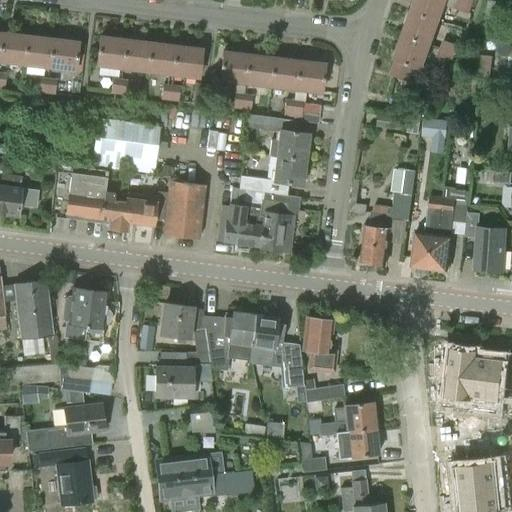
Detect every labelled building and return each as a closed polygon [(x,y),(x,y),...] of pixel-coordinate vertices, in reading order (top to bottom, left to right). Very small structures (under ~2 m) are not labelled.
[(415,0),(411,11),(438,21),(445,0),(415,0)] [(471,6),(457,1),(454,9),(468,14),(471,6)] [(488,1),(485,14),(494,15),(496,2),(488,1)] [(411,11),(403,35),(429,45),(438,21),(411,11)] [(0,40),(0,61),(23,65),(27,36),(1,33),(0,40)] [(429,45),(403,35),(394,59),(396,60),(391,75),(407,80),(412,66),(421,69),(429,45)] [(23,65),(49,68),(52,39),(27,36),(23,65)] [(96,65),(121,68),(125,40),(99,37),(96,65)] [(52,39),(49,68),(74,71),(78,42),(52,39)] [(443,39),(440,48),(454,53),(457,45),(443,39)] [(121,68),(147,71),(150,43),(125,40),(121,68)] [(147,71),(172,75),(176,46),(150,43),(147,71)] [(176,46),(172,75),(198,78),(201,49),(176,46)] [(454,53),(440,48),(437,56),(451,62),(454,53)] [(219,80),(244,83),(248,55),(222,52),(219,80)] [(471,75),(489,77),(492,56),(473,54),(471,75)] [(244,83),(270,86),(273,58),(248,55),(244,83)] [(270,86),(295,89),(299,61),(273,58),(270,86)] [(299,61),(295,89),(321,92),(324,64),(299,61)] [(37,93),(46,94),(47,78),(38,77),(37,93)] [(47,78),(46,94),(54,95),(56,79),(47,78)] [(110,93),(118,94),(120,79),(111,78),(110,93)] [(120,79),(118,94),(127,95),(129,80),(120,79)] [(191,103),(201,105),(205,84),(195,82),(191,103)] [(511,94),(511,82),(498,82),(498,94),(511,94)] [(160,100),(169,101),(170,85),(162,84),(160,100)] [(170,85),(169,101),(177,102),(179,86),(170,85)] [(232,108),(241,109),(243,94),(234,93),(232,108)] [(243,94),(241,109),(249,110),(252,95),(243,94)] [(282,114),(291,115),(293,100),(285,99),(282,114)] [(293,100),(291,115),(300,116),(302,102),(302,101),(293,100)] [(320,104),(302,102),(300,116),(300,120),(318,122),(320,104)] [(276,156),(305,159),(308,134),(297,132),(298,121),(247,114),(245,128),(279,132),(278,141),(271,140),(269,155),(276,156)] [(379,114),(377,128),(400,131),(403,118),(379,114)] [(434,137),(446,139),(448,121),(424,118),(422,136),(434,137)] [(92,166),(152,175),(158,131),(98,123),(92,166)] [(238,189),(262,192),(285,195),(287,183),(302,185),(305,159),(276,156),(273,180),(239,176),(238,189)] [(126,195),(125,195),(104,192),(107,171),(57,164),(49,214),(109,222),(108,228),(126,231),(127,223),(127,222),(128,213),(123,212),(126,195)] [(409,207),(411,207),(415,171),(397,168),(392,204),(393,204),(392,207),(388,207),(373,205),(373,211),(371,211),(369,227),(365,226),(361,261),(384,264),(389,229),(386,229),(387,217),(406,220),(408,220),(409,207)] [(486,182),(510,184),(511,173),(487,171),(486,182)] [(0,214),(17,216),(20,188),(19,188),(20,177),(1,174),(0,179),(0,214)] [(350,204),(349,212),(365,214),(367,206),(357,205),(360,180),(354,179),(353,187),(353,188),(352,196),(351,204),(350,204)] [(162,235),(198,239),(204,185),(168,181),(167,193),(164,221),(162,235)] [(435,224),(429,270),(447,272),(453,226),(452,226),(454,210),(467,212),(470,191),(444,187),(443,199),(440,224),(435,224)] [(126,193),(125,195),(126,195),(123,212),(128,213),(127,222),(127,223),(152,226),(153,220),(164,221),(167,193),(157,192),(156,197),(126,193)] [(262,225),(260,247),(288,251),(293,214),(297,214),(299,197),(285,195),(262,192),(261,200),(260,200),(259,209),(260,209),(258,225),(262,225)] [(443,199),(430,198),(425,234),(415,232),(410,267),(429,270),(435,224),(440,224),(443,199)] [(215,241),(260,247),(262,225),(258,225),(260,209),(259,209),(228,204),(228,205),(220,204),(215,241)] [(474,270),(503,272),(505,229),(478,227),(479,214),(467,213),(465,237),(477,238),(474,270)] [(13,285),(19,339),(52,335),(46,281),(13,285)] [(63,337),(83,339),(89,290),(72,288),(71,297),(69,297),(64,299),(62,319),(65,324),(63,337)] [(89,290),(83,339),(101,342),(103,325),(107,326),(110,323),(111,314),(108,310),(105,310),(107,292),(89,290)] [(176,337),(176,342),(184,343),(185,338),(188,338),(192,307),(164,304),(160,335),(176,337)] [(207,353),(209,364),(210,370),(226,372),(228,360),(248,362),(250,344),(254,314),(232,311),(231,317),(224,316),(222,331),(204,328),(207,353)] [(277,317),(254,314),(250,344),(272,347),(273,341),(281,342),(283,324),(276,323),(277,317)] [(307,361),(319,363),(320,353),(328,353),(332,320),(306,317),(302,350),(308,351),(307,361)] [(152,325),(142,324),(139,349),(149,350),(152,325)] [(195,353),(207,353),(204,328),(192,330),(195,353)] [(279,365),(281,387),(302,385),(298,344),(286,343),(288,364),(279,365)] [(207,353),(195,353),(185,353),(185,367),(155,366),(154,394),(191,396),(192,367),(191,367),(191,364),(209,364),(207,353)] [(477,406),(475,406),(481,363),(481,361),(455,358),(448,413),(476,416),(477,406)] [(29,363),(0,366),(0,386),(59,381),(57,364),(29,366),(29,363)] [(481,363),(475,406),(477,406),(500,408),(498,420),(511,421),(511,395),(503,395),(506,366),(481,363)] [(66,378),(68,365),(57,364),(59,381),(59,390),(88,393),(90,381),(66,378)] [(93,368),(68,365),(66,378),(90,381),(93,368)] [(303,390),(305,403),(344,397),(342,384),(303,390)] [(35,395),(47,396),(48,386),(36,385),(35,395)] [(70,404),(83,403),(81,392),(69,391),(70,404)] [(202,431),(203,434),(216,432),(213,402),(188,406),(190,433),(202,431)] [(321,424),(322,435),(372,429),(371,419),(374,418),(372,402),(343,406),(345,420),(335,422),(321,424)] [(72,434),(104,431),(101,404),(63,409),(65,426),(26,431),(28,452),(73,446),(72,434)] [(0,432),(0,471),(4,471),(4,462),(7,462),(8,443),(19,443),(20,416),(4,416),(3,432),(0,432)] [(372,429),(322,435),(323,444),(347,441),(349,457),(377,454),(376,438),(373,438),(372,429)] [(493,444),(467,447),(469,461),(495,458),(493,444)] [(83,504),(82,503),(92,502),(87,461),(66,463),(65,451),(37,454),(39,467),(55,465),(60,505),(79,503),(79,505),(83,504)] [(219,452),(154,460),(157,481),(222,474),(219,452)] [(299,460),(301,472),(325,469),(324,458),(299,460)] [(470,473),(461,474),(463,496),(506,492),(504,469),(496,470),(495,458),(469,461),(470,473)] [(353,510),(353,511),(382,511),(382,503),(367,504),(363,469),(327,473),(329,489),(339,488),(342,511),(353,510)] [(224,493),(222,474),(157,481),(159,501),(169,500),(170,511),(172,511),(186,510),(184,498),(224,493)] [(508,511),(506,492),(463,496),(464,511),(511,511),(509,511),(508,511)]
